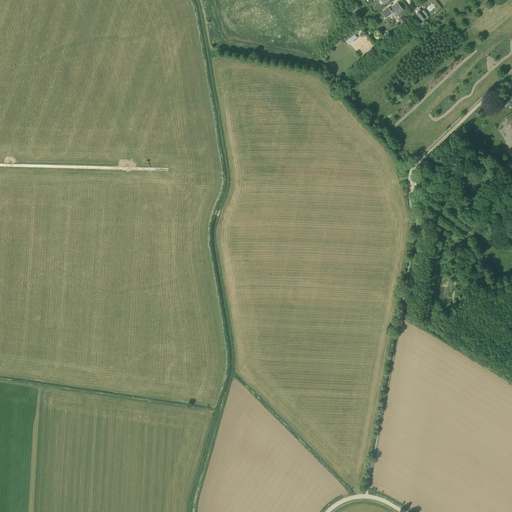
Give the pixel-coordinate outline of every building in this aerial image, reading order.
[(405,13),(397,3),(389,9),(388,8),(382,13),(385,18),(392,13),(395,17),(398,15),(399,17),(405,13)] [(422,21),(426,17),(421,10),(416,14),(422,21)] [(348,38),(350,42),(357,36),(355,33),(348,38)] [(511,97),(509,100),(506,99),(502,102),(505,107),(509,104),(510,102),(511,100),(511,97)] [(506,195),(511,191),(497,167),(491,171),(506,195)]
